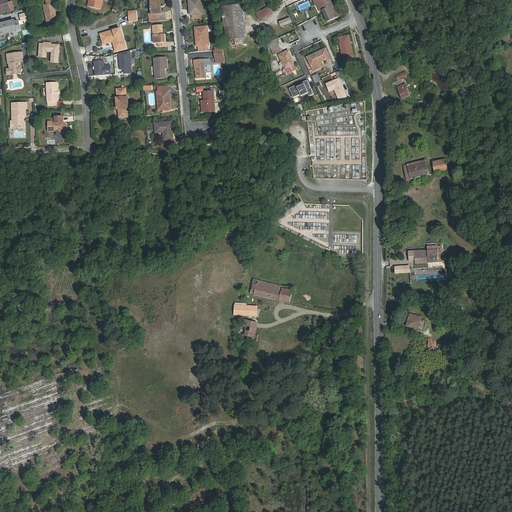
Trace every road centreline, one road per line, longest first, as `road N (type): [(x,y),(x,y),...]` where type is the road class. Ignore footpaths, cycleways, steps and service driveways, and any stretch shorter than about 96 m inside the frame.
road 1 (secondary): [(359,17),(378,103),(380,511)]
road 2 (residential): [(17,151),(78,147),(87,137),(73,0)]
road 3 (residential): [(204,132),(189,129),(176,0)]
